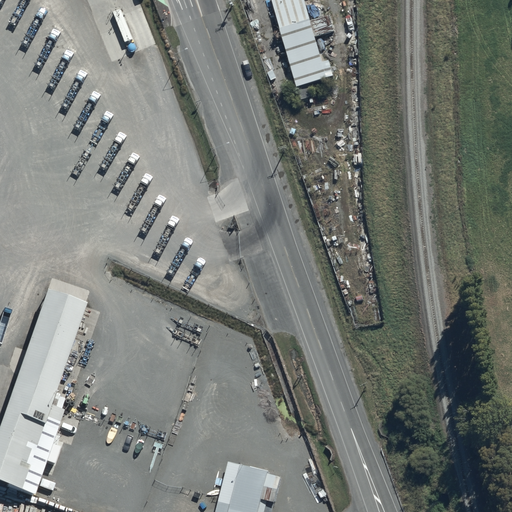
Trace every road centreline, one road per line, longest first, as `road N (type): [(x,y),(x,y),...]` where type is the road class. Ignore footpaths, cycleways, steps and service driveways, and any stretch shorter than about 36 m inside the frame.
road 1 (secondary): [(381,511),(198,0)]
road 2 (unknown): [(264,182),(215,204),(155,213),(20,205)]
road 3 (unknown): [(132,511),(196,338)]
road 4 (unknown): [(20,205),(31,139),(27,106),(0,57)]
